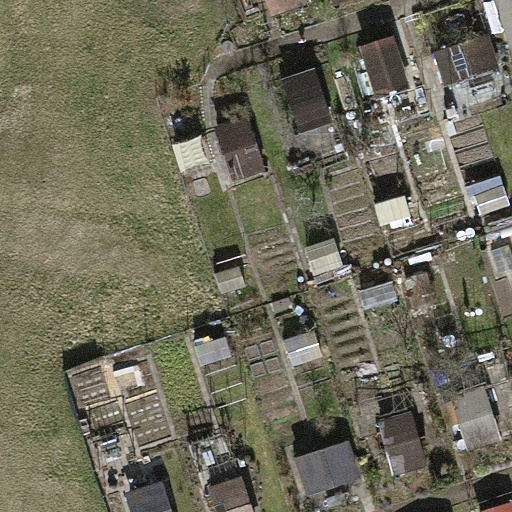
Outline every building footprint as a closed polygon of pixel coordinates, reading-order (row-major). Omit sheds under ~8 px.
[(265,0),(270,13),(305,2),(304,0),(265,0)] [(430,48),(440,82),(498,64),(487,30),(430,48)] [(357,43),(375,97),(409,85),(391,31),(357,43)] [(280,74),(297,126),(331,115),(314,63),(280,74)] [(213,120),(230,177),(263,168),(246,111),(213,120)] [(450,389),(466,447),(501,437),(484,379),(450,389)] [(376,409),(393,471),(425,463),(408,401),(376,409)] [(293,456),(304,494),(361,476),(349,438),(293,456)] [(208,483),(217,511),(254,511),(240,471),(208,483)] [(124,488),(131,511),(170,511),(160,477),(124,488)] [(473,510),(473,511),(511,511),(511,501),(511,498),(473,510)]
